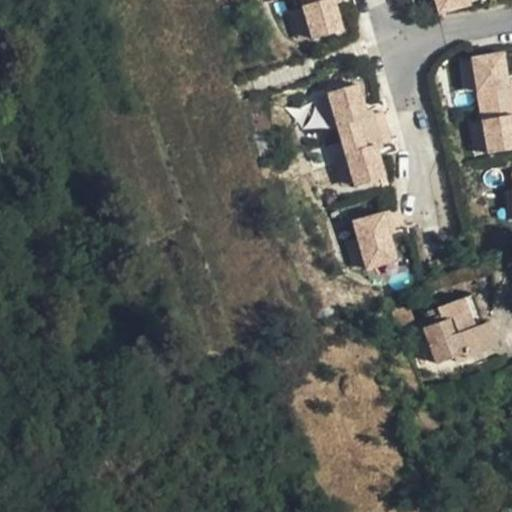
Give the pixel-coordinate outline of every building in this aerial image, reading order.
[(323,0),(303,0),(306,10),(313,35),(314,39),(344,30),(337,4),(335,0),(324,0),(323,0)] [(435,0),(439,13),(470,5),(469,1),(468,0),(435,0)] [(313,35),(306,10),(295,13),(302,39),(313,35)] [(508,80),(504,53),(472,58),(473,62),(478,88),(481,107),(501,102),(498,89),(510,86),(508,80)] [(478,88),(473,62),(462,64),(466,90),(478,88)] [(498,89),(501,102),(511,100),(511,79),(508,80),(510,86),(498,89)] [(367,110),(360,84),(329,93),(331,97),(339,126),(343,140),(364,135),(360,120),(369,117),(367,110)] [(339,126),(331,97),(320,100),(328,129),(339,126)] [(511,100),(501,102),(503,117),(511,115),(511,100)] [(511,115),(503,117),(501,102),(481,107),(484,124),(489,150),(489,154),(511,150),(511,115)] [(360,120),(364,135),(379,130),(375,115),(373,109),(367,110),(369,117),(360,120)] [(384,112),(375,115),(379,130),(389,128),(384,112)] [(484,124),(473,126),(477,153),(489,150),(484,124)] [(389,128),(379,130),(384,144),(393,141),(389,128)] [(379,130),(364,135),(368,148),(377,145),(379,152),(385,150),(384,144),(379,130)] [(368,148),(364,135),(343,140),(347,154),(355,183),(357,187),(387,178),(379,152),(377,145),(368,148)] [(355,183),(347,154),(336,157),(344,186),(355,183)] [(400,209),(385,214),(391,235),(397,233),(395,228),(405,225),(400,209)] [(391,235),(385,214),(354,222),(359,237),(367,266),(368,270),(398,261),(391,235)] [(405,295),(386,303),(397,327),(414,321),(405,295)] [(423,328),(436,364),(467,353),(468,358),(497,347),(488,322),(474,327),(463,298),(438,308),(443,321),(423,328)]
